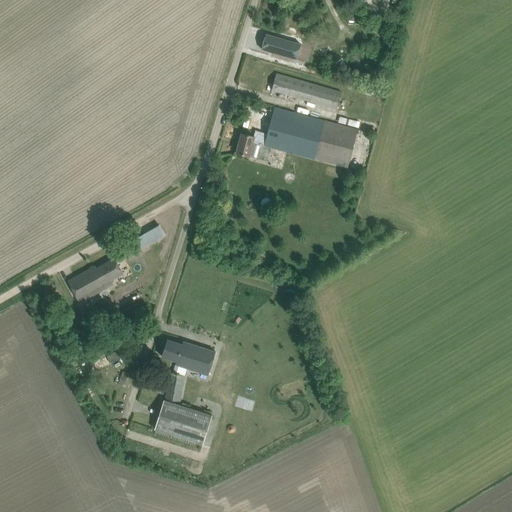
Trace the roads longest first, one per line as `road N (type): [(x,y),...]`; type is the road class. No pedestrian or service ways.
road 1 (unclassified): [(121,418),(197,189)]
road 2 (unclassified): [(197,189),(256,0)]
road 3 (unclassified): [(29,281),(197,189)]
road 4 (track): [(121,418),(90,400),(29,281)]
